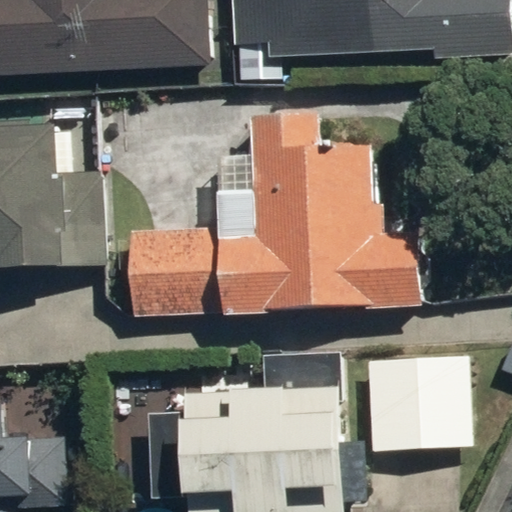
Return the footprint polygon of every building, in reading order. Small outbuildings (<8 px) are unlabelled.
[(0,0),(0,75),(221,69),(220,0),(0,0)] [(511,0),(251,0),(253,56),(511,55),(511,0)] [(272,152),(235,153),(231,153),(236,307),(438,301),(436,226),(405,227),(404,197),(391,197),(389,149),(342,150),(340,107),(271,110),(272,152)] [(79,169),(81,126),(0,123),(0,274),(12,275),(12,263),(117,266),(120,170),(79,169)] [(222,220),(143,224),(148,316),(226,312),(222,220)] [(473,356),(385,360),(385,448),(474,447),(473,356)] [(166,417),(167,495),(199,495),(199,511),(374,511),(373,385),(198,387),(199,416),(166,417)] [(12,511),(13,494),(81,499),(81,433),(25,434),(25,402),(0,402),(0,511),(12,511)]
